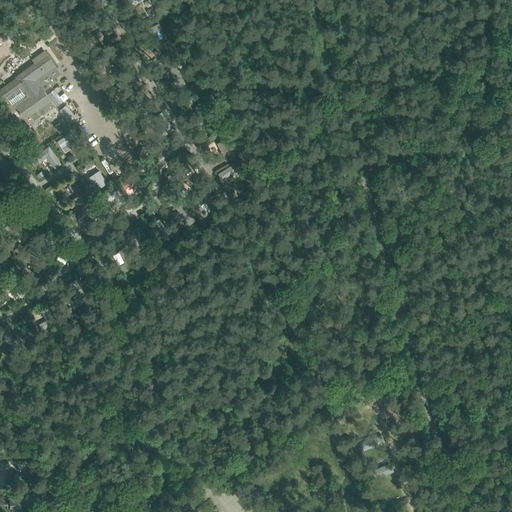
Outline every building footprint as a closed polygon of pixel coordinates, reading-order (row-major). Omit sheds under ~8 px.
[(152,8),(147,11),(151,18),(156,16),(152,8)] [(100,26),(95,19),(80,28),(85,35),(100,26)] [(167,38),(159,22),(139,33),(142,39),(155,33),(159,42),(167,38)] [(100,30),(81,43),(84,49),(104,37),(100,30)] [(111,50),(93,62),(104,78),(110,74),(103,63),(115,55),(111,50)] [(35,63),(17,76),(0,88),(0,104),(13,122),(22,116),(25,119),(31,115),(34,120),(54,105),(51,101),(51,100),(44,91),(55,83),(53,80),(61,74),(50,59),(44,51),(32,59),(35,63)] [(167,66),(179,87),(185,83),(174,63),(167,66)] [(136,82),(133,77),(118,88),(122,92),(136,82)] [(201,106),(205,100),(188,88),(183,94),(201,106)] [(133,106),(142,118),(154,110),(145,98),(133,106)] [(156,131),(160,138),(173,129),(161,112),(155,116),(163,127),(156,131)] [(214,132),(219,127),(204,113),(199,118),(214,132)] [(65,120),(56,126),(61,134),(70,127),(66,121),(65,120)] [(21,132),(34,150),(43,143),(30,125),(21,132)] [(57,141),(61,147),(76,137),(72,131),(57,141)] [(227,158),(232,153),(217,137),(211,142),(227,158)] [(142,146),(137,150),(144,161),(149,157),(142,146)] [(48,154),(44,150),(29,161),(32,166),(48,154)] [(14,172),(0,154),(0,168),(7,178),(14,172)] [(167,176),(183,197),(189,192),(179,179),(189,172),(183,164),(167,176)] [(234,190),(246,184),(237,165),(225,171),(232,185),(231,185),(234,190)] [(96,190),(107,183),(99,170),(87,178),(96,190)] [(142,185),(134,174),(120,183),(129,194),(142,185)] [(22,187),(16,178),(0,187),(4,194),(14,188),(15,191),(22,187)] [(79,199),(84,195),(74,181),(68,185),(79,199)] [(115,187),(102,197),(107,203),(113,198),(119,206),(125,201),(115,187)] [(223,201),(219,195),(206,203),(211,209),(223,201)] [(89,213),(94,209),(86,198),(81,202),(89,213)] [(187,222),(193,217),(180,200),(173,204),(187,222)] [(198,202),(191,207),(200,220),(207,215),(198,202)] [(26,209),(22,219),(38,227),(43,217),(26,209)] [(161,246),(174,236),(160,217),(154,221),(163,233),(156,239),(161,246)] [(49,227),(60,241),(65,238),(54,223),(49,227)] [(20,240),(23,233),(7,225),(4,232),(20,240)] [(146,252),(154,247),(139,225),(131,230),(146,252)] [(116,266),(120,274),(135,266),(125,247),(118,250),(119,252),(112,255),(117,265),(116,266)] [(22,258),(45,270),(48,263),(26,251),(22,258)] [(92,265),(104,280),(110,276),(98,260),(92,265)] [(12,289),(22,298),(27,292),(10,278),(0,290),(6,296),(12,289)] [(70,303),(74,308),(88,298),(74,280),(69,284),(78,297),(70,303)] [(43,322),(38,324),(42,331),(56,323),(46,305),(40,308),(45,318),(42,320),(43,322)] [(5,336),(12,345),(18,341),(6,325),(0,329),(0,339),(0,340),(5,336)] [(339,419),(339,431),(348,431),(348,420),(339,419)] [(351,445),(341,447),(342,455),(352,453),(351,445)] [(308,463),(321,460),(319,449),(306,452),(308,463)] [(8,469),(8,463),(0,464),(0,482),(10,481),(9,475),(11,475),(10,469),(8,469)] [(268,480),(276,473),(270,467),(263,474),(268,480)] [(24,499),(23,493),(11,495),(12,501),(10,501),(11,507),(13,507),(13,511),(17,511),(25,511),(25,505),(27,505),(26,499),(24,499)] [(272,507),(281,505),(279,496),(270,498),(272,507)]
